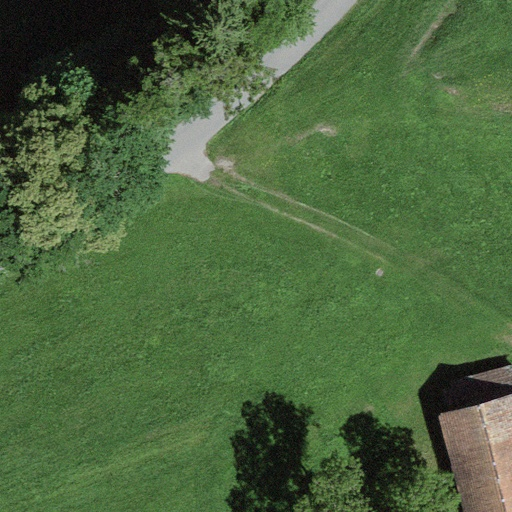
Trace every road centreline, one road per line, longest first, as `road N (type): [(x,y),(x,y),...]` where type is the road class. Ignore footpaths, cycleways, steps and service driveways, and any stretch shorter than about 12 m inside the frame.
road 1 (unclassified): [(0,258),(88,219),(334,0)]
road 2 (track): [(511,330),(373,241),(170,154)]
